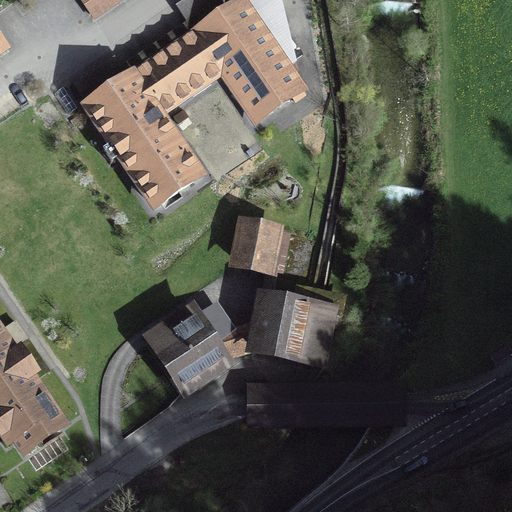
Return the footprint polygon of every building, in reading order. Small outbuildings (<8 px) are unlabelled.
[(81,0),(95,19),(122,0),(81,0)] [(197,34),(87,109),(155,208),(201,177),(158,115),(222,71),(256,121),(301,90),(242,3),(246,0),(189,0),(178,8),(197,34)] [(0,54),(8,48),(0,36),(0,54)] [(244,226),(236,262),(270,269),(277,233),(244,226)] [(300,294),(297,309),(263,302),(258,329),(254,352),(325,365),(334,317),(338,317),(341,301),(300,294)] [(222,362),(246,354),(248,351),(254,352),(258,329),(251,328),(231,333),(215,308),(195,321),(191,315),(153,340),(190,396),(228,371),(222,362)] [(0,335),(0,428),(10,443),(16,439),(25,452),(63,427),(30,378),(36,374),(20,351),(14,355),(0,335)]
